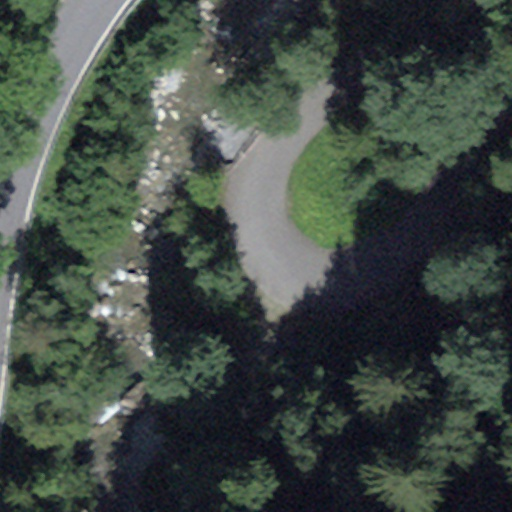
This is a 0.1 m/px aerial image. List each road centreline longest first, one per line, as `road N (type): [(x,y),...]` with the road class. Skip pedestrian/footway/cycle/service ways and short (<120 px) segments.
road 1 (track): [(447,0),(256,152),(244,230),(289,289),(364,265),(511,99)]
road 2 (tertiary): [(95,0),(28,109),(0,227)]
